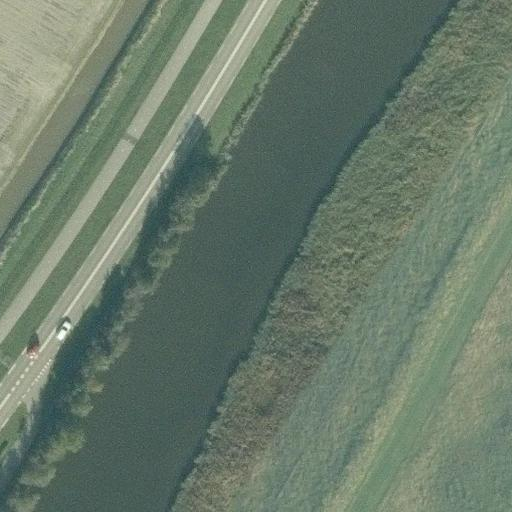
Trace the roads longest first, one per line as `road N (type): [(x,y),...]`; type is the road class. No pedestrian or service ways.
road 1 (primary): [(0,406),(265,0)]
road 2 (track): [(511,237),(360,511)]
